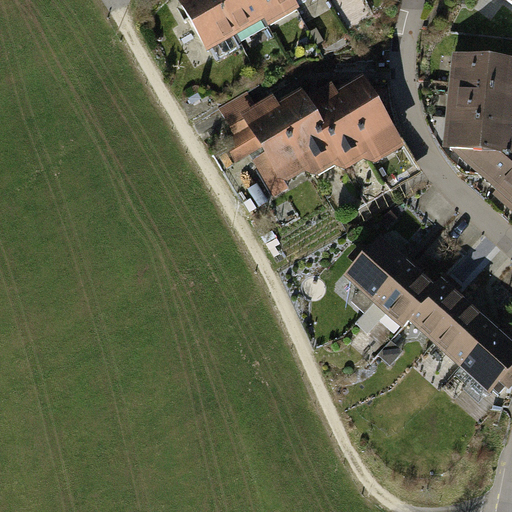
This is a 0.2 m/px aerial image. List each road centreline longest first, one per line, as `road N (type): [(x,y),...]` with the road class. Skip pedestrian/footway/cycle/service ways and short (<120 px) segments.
road 1 (track): [(113,6),(269,274),(361,474),(407,506),(474,511)]
road 2 (residential): [(511,243),(432,165),(411,126),(401,77),(413,0)]
